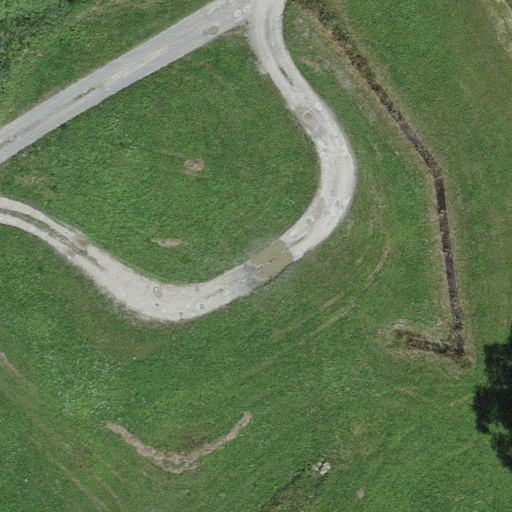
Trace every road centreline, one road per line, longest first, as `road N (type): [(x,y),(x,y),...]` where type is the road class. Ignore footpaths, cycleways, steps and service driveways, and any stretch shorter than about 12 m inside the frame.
road 1 (track): [(0,213),(56,233),(122,287),(163,301),(203,299),(270,260),(337,191),(330,148),(274,49),(267,24),(274,0)]
road 2 (track): [(0,148),(94,80),(236,0)]
